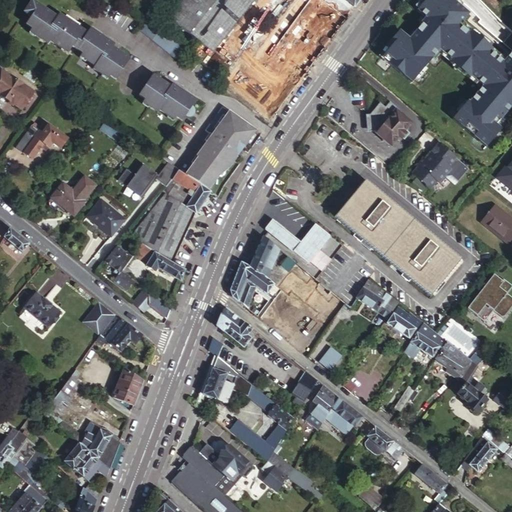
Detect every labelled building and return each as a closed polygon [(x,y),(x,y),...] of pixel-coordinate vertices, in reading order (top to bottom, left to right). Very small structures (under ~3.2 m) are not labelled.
[(66,18),(63,16),(56,12),(54,15),(31,0),(27,0),(21,11),(27,15),(22,23),(29,27),(35,31),(32,34),(45,42),(47,40),(59,48),(61,44),(67,49),(70,45),(79,51),(85,55),(83,58),(92,65),(90,68),(94,70),(99,63),(102,62),(108,67),(111,62),(100,53),(109,41),(87,26),(85,31),(75,25),(77,22),(71,17),(66,18)] [(178,0),(166,15),(212,51),(252,0),(178,0)] [(337,0),(324,0),(322,3),(319,0),(314,6),(311,10),(308,16),(305,22),(303,25),(302,28),(300,34),(298,41),(298,42),(302,45),(301,46),(311,55),(312,54),(313,54),(317,50),(315,48),(321,42),(322,43),(334,28),(336,30),(350,10),(337,0)] [(469,16),(449,0),(423,0),(414,12),(424,20),(409,41),(399,33),(378,58),(412,86),(439,52),(449,62),(447,65),(468,81),(470,79),(482,89),(469,104),(467,102),(452,121),(486,150),(500,132),(495,128),(511,108),(511,32),(503,43),(511,50),(511,53),(503,64),(490,53),(493,50),(472,33),(470,36),(460,28),(469,16)] [(479,2),(475,7),(487,14),(490,9),(479,2)] [(175,43),(182,49),(183,47),(149,18),(146,21),(165,36),(175,43)] [(140,29),(158,44),(165,36),(146,21),(140,29)] [(316,58),(336,30),(334,28),(322,43),(321,42),(315,48),(317,50),(313,54),(312,54),(311,55),(316,58)] [(174,58),(182,49),(175,43),(165,36),(158,44),(174,58)] [(286,47),(277,40),(269,52),(278,59),(286,47)] [(112,43),(109,41),(100,53),(111,62),(108,67),(102,62),(99,63),(94,70),(100,74),(102,71),(108,75),(114,79),(128,57),(110,46),(112,43)] [(255,43),(237,63),(242,68),(260,46),(255,43)] [(299,74),(307,63),(286,47),(278,59),(299,74)] [(0,93),(21,108),(33,91),(1,69),(0,70),(0,93)] [(185,113),(190,105),(194,99),(170,82),(168,85),(150,73),(136,94),(142,98),(148,102),(146,105),(155,112),(157,109),(166,115),(168,112),(174,116),(180,120),(185,113)] [(264,102),(256,111),(269,122),(276,112),(264,102)] [(399,112),(390,104),(385,110),(380,106),(371,117),(372,119),(371,120),(370,131),(373,130),(377,133),(376,134),(390,146),(397,138),(400,140),(402,138),(404,140),(409,135),(405,131),(409,125),(397,115),(399,112)] [(200,149),(183,173),(205,188),(214,175),(225,166),(226,167),(234,157),(230,154),(236,146),(240,149),(253,131),(245,125),(245,124),(244,122),(243,121),(240,120),(238,119),(237,119),(228,113),(229,112),(221,105),(203,129),(207,132),(211,135),(209,138),(205,135),(196,147),(200,149)] [(58,149),(65,139),(41,122),(37,126),(31,122),(13,148),(30,159),(39,146),(43,149),(45,146),(47,147),(50,143),(58,149)] [(117,139),(120,133),(103,125),(100,132),(117,139)] [(416,168),(411,175),(428,189),(435,182),(437,184),(441,183),(446,178),(445,174),(443,172),(455,158),(437,143),(422,159),(421,158),(414,166),(416,167),(416,168)] [(230,154),(234,157),(240,149),(236,146),(230,154)] [(467,168),(455,158),(443,172),(445,174),(446,178),(450,175),(456,181),(467,168)] [(176,168),(167,162),(157,174),(142,163),(126,183),(139,193),(148,183),(150,184),(154,178),(163,185),(176,168)] [(194,212),(209,190),(205,188),(183,173),(176,168),(163,185),(155,194),(159,197),(162,193),(183,204),(191,210),(194,212)] [(83,198),(95,183),(83,175),(72,190),(62,182),(51,197),(73,214),(85,199),(83,198)] [(431,298),(461,261),(364,181),(334,218),(431,298)] [(139,193),(126,183),(125,185),(140,197),(150,184),(148,183),(139,193)] [(159,197),(188,219),(191,210),(183,204),(162,193),(159,197)] [(159,197),(155,194),(146,207),(150,210),(132,234),(142,242),(152,249),(172,262),(188,219),(159,197)] [(109,213),(110,210),(98,200),(84,218),(109,238),(121,222),(109,213)] [(509,245),(511,240),(511,220),(495,208),(482,224),(509,245)] [(329,236),(315,224),(300,243),(272,220),(265,229),(307,263),(310,260),(317,251),(329,236)] [(29,244),(9,228),(3,238),(21,253),(29,244)] [(263,237),(249,269),(256,273),(266,279),(279,250),(263,237)] [(180,280),(184,270),(172,262),(152,249),(142,242),(137,249),(143,254),(140,257),(147,264),(155,270),(158,266),(180,280)] [(123,268),(132,255),(117,244),(106,259),(116,267),(115,268),(120,272),(115,278),(128,287),(135,278),(123,268)] [(317,251),(310,260),(324,272),(331,262),(317,251)] [(320,283),(317,280),(301,267),(288,257),(282,264),(289,270),(288,272),(313,292),(314,291),(320,283)] [(256,273),(249,269),(241,263),(230,292),(231,297),(245,309),(254,287),(251,284),(256,273)] [(273,285),(266,279),(256,273),(251,284),(254,287),(266,295),(273,285)] [(501,283),(493,277),(467,311),(476,316),(484,322),(493,312),(502,318),(511,304),(511,299),(507,295),(511,288),(503,280),(501,283)] [(367,281),(355,299),(365,306),(374,311),(385,318),(396,302),(374,286),(367,281)] [(331,292),(320,283),(314,291),(325,300),(331,292)] [(169,306),(148,289),(145,292),(148,294),(147,304),(165,318),(169,306)] [(59,310),(35,291),(24,305),(48,324),(59,310)] [(325,300),(311,317),(309,319),(323,330),(344,303),(331,292),(325,300)] [(110,309),(96,298),(80,317),(95,328),(104,317),(110,309)] [(416,330),(421,322),(412,315),(397,306),(385,323),(407,338),(413,328),(416,330)] [(110,309),(104,317),(104,318),(110,322),(116,314),(110,309)] [(221,310),(215,326),(222,332),(242,349),(254,333),(224,309),(221,310)] [(309,319),(311,317),(303,311),(281,339),(288,345),(309,319)] [(121,318),(116,314),(110,322),(115,326),(121,318)] [(101,333),(110,322),(104,318),(96,329),(101,333)] [(115,326),(110,322),(101,333),(101,334),(122,351),(130,341),(134,344),(141,334),(121,318),(115,326)] [(435,334),(421,322),(416,330),(408,342),(407,341),(401,351),(411,358),(417,348),(430,357),(437,347),(439,348),(444,340),(435,334)] [(104,340),(100,336),(95,343),(98,345),(99,346),(104,340)] [(457,351),(444,340),(439,348),(432,358),(448,369),(445,373),(449,375),(450,371),(459,377),(470,361),(457,351)] [(461,346),(457,351),(470,361),(476,366),(479,360),(461,346)] [(327,351),(324,355),(334,364),(337,360),(327,351)] [(209,365),(212,366),(223,371),(225,365),(213,355),(209,365)] [(327,372),(334,364),(324,355),(316,364),(327,372)] [(476,366),(470,361),(459,377),(457,379),(463,384),(465,380),(476,366)] [(265,416),(284,432),(292,420),(235,373),(234,376),(228,374),(230,369),(225,365),(223,371),(212,366),(201,395),(224,403),(229,390),(245,396),(244,397),(266,414),(265,416)] [(82,370),(78,366),(72,373),(77,377),(82,370)] [(131,405),(140,380),(122,367),(110,396),(131,405)] [(450,371),(449,375),(456,380),(459,377),(450,371)] [(72,373),(62,388),(71,397),(83,381),(77,377),(72,373)] [(290,394),(303,403),(316,382),(304,373),(290,394)] [(465,380),(463,384),(471,390),(475,386),(483,392),(485,390),(476,383),(474,386),(465,380)] [(511,396),(511,395),(511,390),(503,383),(500,387),(502,389),(511,396)] [(471,390),(463,384),(455,394),(467,403),(465,407),(476,415),(486,402),(480,396),(483,392),(475,386),(471,390)] [(323,419),(336,399),(320,386),(309,402),(317,408),(309,417),(319,425),(323,419)] [(62,388),(61,389),(45,411),(48,414),(54,420),(60,412),(71,397),(62,388)] [(503,408),(511,396),(502,389),(493,400),(503,408)] [(395,415),(409,394),(403,390),(389,411),(395,415)] [(336,399),(323,419),(342,434),(349,425),(353,428),(360,418),(336,399)] [(79,442),(81,443),(85,433),(60,412),(54,420),(79,442)] [(230,415),(221,426),(243,444),(265,462),(270,454),(272,450),(230,415)] [(94,434),(97,426),(98,423),(86,418),(82,429),(86,431),(94,434)] [(406,455),(367,424),(360,434),(398,465),(406,455)] [(81,443),(97,458),(98,457),(108,431),(97,426),(94,434),(86,431),(85,433),(81,443)] [(509,447),(487,430),(482,436),(504,454),(511,460),(511,444),(509,447)] [(107,467),(117,439),(108,431),(98,457),(97,458),(98,459),(107,467)] [(14,454),(24,440),(17,435),(7,449),(14,454)] [(41,451),(26,437),(24,440),(14,454),(12,456),(22,463),(28,469),(41,451)] [(464,462),(463,461),(458,467),(465,472),(470,466),(477,472),(495,449),(482,439),(464,462)] [(91,465),(97,458),(81,443),(79,442),(64,460),(82,476),(91,465)] [(12,456),(14,454),(7,449),(0,443),(0,469),(2,471),(3,469),(6,464),(12,456)] [(218,456),(210,465),(224,478),(230,484),(238,476),(240,477),(249,467),(226,446),(224,449),(220,449),(217,453),(218,456)] [(182,460),(189,466),(213,489),(224,478),(210,465),(192,450),(182,460)] [(270,454),(265,462),(268,465),(273,456),(270,454)] [(511,460),(504,454),(500,460),(511,468),(511,460)] [(22,463),(12,456),(6,464),(15,472),(22,463)] [(268,465),(277,472),(281,476),(284,478),(291,470),(284,465),(273,456),(268,465)] [(91,465),(103,476),(107,467),(98,459),(97,458),(91,465)] [(277,472),(268,465),(265,462),(259,469),(266,476),(261,482),(272,492),(278,486),(284,478),(281,476),(277,472)] [(6,464),(3,469),(6,471),(14,478),(17,474),(15,472),(6,464)] [(213,489),(189,466),(172,485),(201,511),(238,511),(231,506),(213,489)] [(436,504),(444,494),(440,491),(444,486),(420,466),(412,475),(437,495),(431,501),(436,504)] [(303,481),(291,470),(284,478),(292,485),(297,489),(303,481)] [(285,492),(292,485),(284,478),(278,486),(285,492)] [(83,489),(94,500),(98,491),(89,482),(83,489)] [(89,511),(94,500),(83,489),(80,486),(76,492),(79,493),(72,510),(77,511),(89,511)] [(363,487),(354,498),(368,509),(371,505),(375,507),(381,500),(363,487)] [(25,494),(9,511),(39,511),(42,509),(25,494)] [(179,511),(167,500),(156,511),(179,511)]
